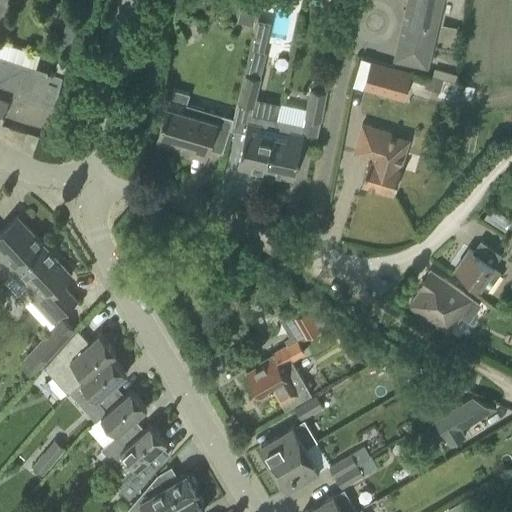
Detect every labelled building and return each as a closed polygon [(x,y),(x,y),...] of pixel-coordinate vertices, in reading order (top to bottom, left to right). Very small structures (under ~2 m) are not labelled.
[(406,7),(397,48),(425,54),(437,0),(411,0),(410,8),(406,7)] [(243,1),(238,20),(252,23),(257,5),(243,1)] [(65,22),(58,50),(70,53),(77,25),(65,22)] [(233,118),(231,127),(245,130),(243,141),(237,167),(265,173),(274,135),(277,120),(251,114),(260,77),(266,57),(250,53),(245,73),(238,101),(237,101),(233,117),(233,118)] [(0,123),(9,95),(53,108),(63,76),(53,73),(44,70),(35,67),(26,64),(0,56),(0,123)] [(413,71),(371,59),(363,88),(405,100),(413,71)] [(310,88),(305,117),(320,120),(326,91),(310,88)] [(211,139),(216,120),(219,112),(186,102),(185,104),(186,104),(184,110),(166,105),(156,140),(189,150),(188,154),(205,159),(211,139)] [(274,135),(265,173),(286,177),(288,171),(295,173),(302,140),(303,133),(302,133),(303,126),(290,123),(277,120),(274,135)] [(359,133),(353,152),(355,153),(356,152),(355,152),(355,150),(370,154),(362,182),(378,187),(378,190),(386,193),(388,190),(393,191),(407,146),(388,141),(391,131),(377,128),(362,123),(359,133)] [(508,227),(511,218),(491,209),(487,218),(508,227)] [(0,274),(7,278),(44,244),(17,215),(2,228),(0,230),(0,274)] [(44,244),(7,278),(4,281),(18,294),(26,286),(35,296),(32,299),(52,322),(77,299),(61,282),(71,273),(44,244)] [(502,271),(494,265),(485,260),(469,248),(455,269),(471,280),(488,291),(502,271)] [(479,304),(430,269),(418,287),(420,288),(409,303),(423,313),(420,317),(432,326),(435,321),(448,331),(461,313),(468,319),(479,304)] [(309,308),(296,315),(308,337),(321,329),(316,320),(309,308)] [(61,319),(21,364),(33,375),(74,330),(61,319)] [(86,377),(111,355),(116,351),(99,333),(89,342),(77,328),(44,366),(67,393),(80,381),(85,377),(86,377)] [(262,364),(247,373),(260,396),(273,388),(285,409),(311,393),(291,359),(304,352),(298,342),(296,339),(295,339),(277,350),(260,360),(262,364)] [(396,350),(385,357),(392,368),(402,361),(396,350)] [(80,381),(73,388),(83,399),(89,406),(99,417),(101,416),(120,398),(111,388),(127,373),(111,355),(86,377),(85,377),(80,381)] [(130,389),(120,398),(101,416),(117,433),(100,448),(111,459),(140,432),(130,422),(147,407),(130,389)] [(301,418),(323,405),(316,395),(294,408),(301,418)] [(472,396),(433,418),(449,445),(465,435),(461,428),(496,407),(472,396)] [(140,432),(111,459),(127,477),(118,487),(130,497),(137,489),(144,481),(157,466),(149,457),(162,445),(166,441),(150,423),(140,432)] [(293,425),(278,434),(260,444),(273,466),(306,447),(293,425)] [(52,434),(31,461),(45,472),(66,444),(52,434)] [(319,469),(306,447),(273,466),(286,488),(319,469)] [(335,476),(368,457),(361,447),(329,466),(335,476)] [(342,487),(374,468),(368,457),(335,476),(342,487)] [(159,511),(193,492),(194,493),(197,491),(194,484),(196,483),(192,476),(190,478),(186,472),(164,484),(157,473),(126,510),(127,511),(127,510),(129,511),(159,511)] [(196,497),(194,493),(193,492),(159,511),(201,511),(204,510),(201,504),(203,503),(199,496),(196,497)] [(344,511),(334,494),(303,511),(344,511)] [(470,495),(448,508),(450,511),(471,511),(478,508),(470,495)]
